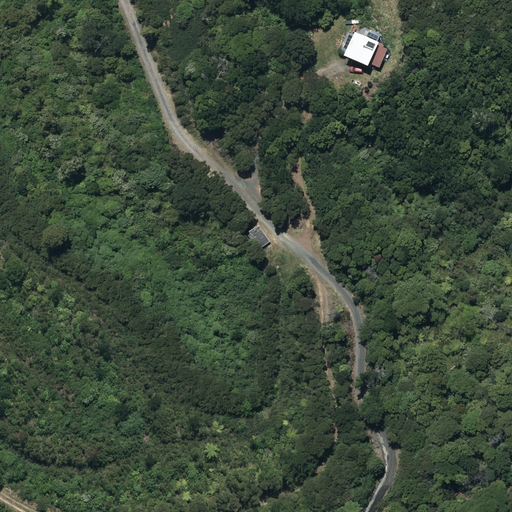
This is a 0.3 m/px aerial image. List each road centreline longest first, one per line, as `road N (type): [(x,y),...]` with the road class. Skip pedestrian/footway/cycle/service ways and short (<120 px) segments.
road 1 (track): [(124,0),(174,127),(338,283),(352,307),(363,396),(388,455),(386,481),(369,511)]
road 2 (track): [(328,274),(339,400),(334,433),(308,476),(241,511)]
